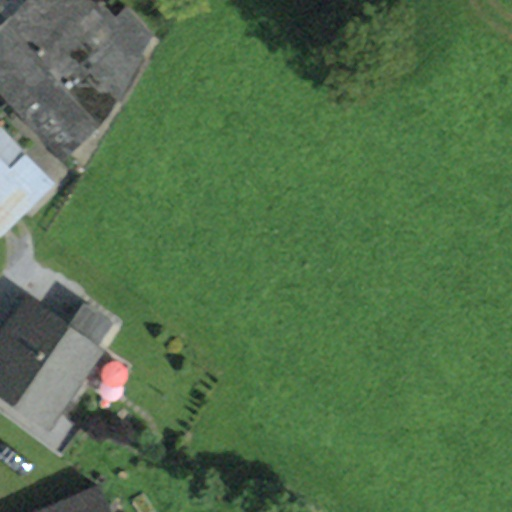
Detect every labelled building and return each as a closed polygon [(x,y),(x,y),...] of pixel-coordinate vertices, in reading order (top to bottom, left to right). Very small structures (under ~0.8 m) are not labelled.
[(0,0),(0,77),(19,98),(86,35),(75,24),(99,2),(97,0),(0,0)] [(75,24),(86,35),(109,13),(99,2),(75,24)] [(115,19),(92,41),(86,35),(19,98),(63,149),(104,112),(149,33),(127,8),(115,19)] [(86,35),(92,41),(115,19),(109,13),(86,35)] [(26,154),(0,127),(0,159),(10,170),(26,154)] [(0,234),(54,184),(26,154),(10,170),(0,159),(0,234)] [(83,305),(69,325),(26,296),(0,334),(0,383),(46,415),(109,323),(83,305)] [(108,511),(97,487),(37,511),(108,511)]
